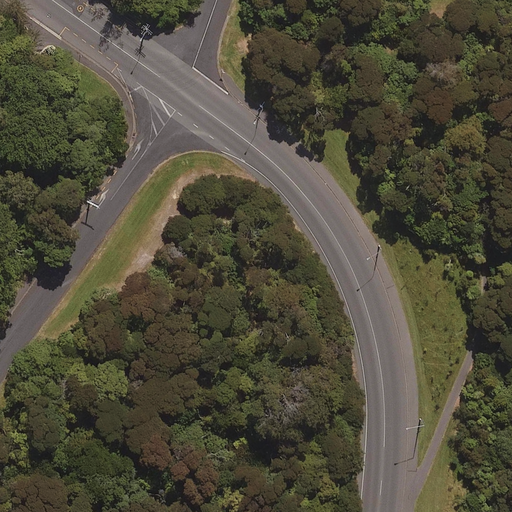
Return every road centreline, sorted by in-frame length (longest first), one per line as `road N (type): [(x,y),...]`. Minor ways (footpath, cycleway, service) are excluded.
road 1 (tertiary): [(403,511),(404,353),(393,304),(355,219),(287,146),(239,110),(184,93)]
road 2 (residential): [(0,359),(184,93)]
road 3 (tertiary): [(184,93),(54,0)]
